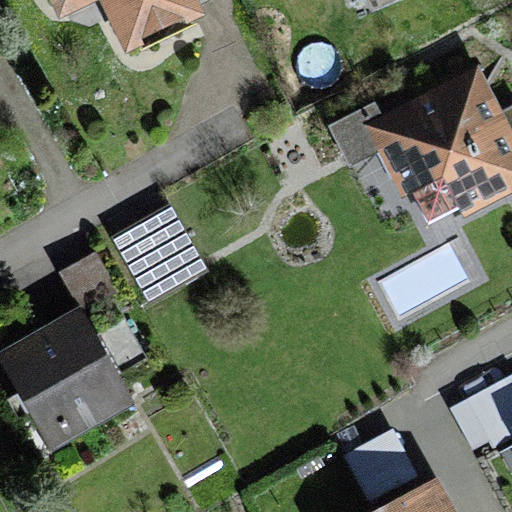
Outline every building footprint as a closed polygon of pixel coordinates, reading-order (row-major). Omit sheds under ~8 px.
[(182,0),(32,0),(48,33),(92,12),(120,71),(199,32),(182,0)] [(354,0),(363,19),(406,0),(354,0)] [(511,152),(474,78),(378,128),(426,222),(511,178),(511,152)] [(170,208),(115,238),(148,298),(203,268),(170,208)] [(72,323),(0,361),(0,381),(43,461),(124,417),(72,323)] [(511,393),(509,388),(457,418),(475,449),(511,427),(511,393)] [(389,446),(347,468),(367,505),(409,482),(389,446)] [(443,511),(430,487),(384,511),(443,511)]
